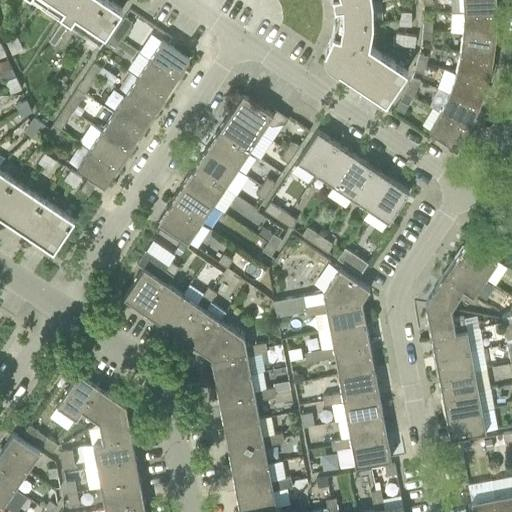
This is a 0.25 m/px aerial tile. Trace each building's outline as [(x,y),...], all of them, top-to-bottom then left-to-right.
[(49,0),(47,4),(62,15),(72,0),(49,0)] [(70,20),(85,29),(104,0),(72,0),(62,15),(65,16),(50,38),(56,42),(70,20)] [(110,0),(104,0),(85,29),(101,40),(109,28),(123,8),(110,0)] [(333,0),(334,5),(334,16),(334,20),(332,35),(325,50),(343,62),(339,69),(337,68),(337,69),(386,101),(407,69),(369,44),(373,26),(373,16),(372,0),(373,0),(333,0)] [(450,0),(451,11),(497,11),(496,0),(450,0)] [(462,31),(496,35),(497,11),(451,11),(450,30),(462,31)] [(423,28),(432,29),(433,20),(424,19),(423,28)] [(113,33),(121,38),(126,31),(118,26),(113,33)] [(422,37),(431,38),(432,29),(423,28),(422,37)] [(460,52),(493,58),(496,35),(462,31),(460,52)] [(396,43),(415,45),(416,34),(397,32),(396,43)] [(108,41),(116,46),(121,38),(113,33),(108,41)] [(9,46),(20,42),(18,36),(7,40),(9,46)] [(149,57),(177,76),(189,58),(162,39),(149,57)] [(11,53),(23,48),(20,42),(9,46),(11,53)] [(417,61),(426,63),(428,55),(419,52),(417,61)] [(455,72),(487,82),(493,58),(460,52),(455,72)] [(165,94),(177,76),(149,57),(137,76),(165,94)] [(414,69),(423,72),(426,63),(417,61),(414,69)] [(89,69),(97,74),(102,67),(94,62),(89,69)] [(113,84),(118,76),(103,66),(98,74),(113,84)] [(77,87),(85,92),(97,74),(89,69),(82,79),(81,79),(81,81),(77,87)] [(448,91),(479,104),(487,82),(455,72),(448,91)] [(9,87),(19,82),(16,75),(6,80),(9,87)] [(153,112),(165,94),(137,76),(125,93),(153,112)] [(405,91),(413,96),(422,80),(413,76),(405,91)] [(12,93),(22,89),(19,82),(9,87),(12,93)] [(65,105),(73,110),(85,92),(77,87),(65,105)] [(395,108),(404,113),(413,96),(405,91),(395,108)] [(440,110),(469,126),(479,104),(448,91),(440,110)] [(230,111),(261,131),(273,113),(243,92),(230,111)] [(141,130),(153,112),(125,93),(113,112),(141,130)] [(19,109),(29,105),(26,99),(16,104),(19,109)] [(22,115),(31,111),(29,105),(19,109),(22,115)] [(53,123),(61,128),(73,110),(65,105),(53,123)] [(469,126),(440,110),(429,128),(456,147),(469,126)] [(249,149),(261,131),(230,111),(218,129),(249,149)] [(129,148),(141,130),(113,112),(101,129),(129,148)] [(35,127),(41,131),(46,124),(34,116),(30,123),(35,127)] [(35,127),(30,123),(25,131),(30,134),(35,127)] [(48,131),(55,136),(61,128),(53,123),(48,131)] [(35,127),(30,134),(36,138),(41,131),(35,127)] [(117,166),(129,148),(101,129),(89,147),(117,166)] [(237,167),(249,149),(218,129),(207,147),(237,167)] [(297,159),(315,171),(335,141),(317,129),(297,159)] [(286,148),(294,154),(299,145),(291,140),(286,148)] [(315,171),(334,183),(354,153),(335,141),(315,171)] [(105,184),(117,166),(89,147),(77,166),(105,184)] [(225,186),(237,167),(207,147),(194,165),(225,186)] [(280,156),(288,162),(294,154),(286,148),(280,156)] [(38,160),(44,164),(50,156),(44,152),(38,160)] [(334,183),(352,196),(372,166),(354,153),(334,183)] [(44,164),(50,168),(56,160),(50,156),(44,164)] [(212,204),(225,186),(194,165),(182,183),(212,204)] [(352,196),(371,208),(391,178),(372,166),(352,196)] [(0,199),(14,178),(0,168),(0,199)] [(65,178),(76,186),(83,176),(71,168),(65,178)] [(261,184),(270,190),(275,181),(267,176),(261,184)] [(0,199),(0,214),(8,220),(29,188),(14,178),(0,199)] [(391,178),(371,208),(389,220),(409,190),(391,178)] [(81,188),(89,193),(94,186),(86,180),(81,188)] [(200,222),(212,204),(182,183),(170,202),(200,222)] [(256,192),(264,198),(270,190),(261,184),(256,192)] [(8,220),(23,230),(44,198),(29,188),(8,220)] [(23,230),(38,240),(60,208),(44,198),(23,230)] [(283,221),(289,213),(281,207),(270,201),(264,209),(283,221)] [(188,240),(200,222),(170,202),(158,220),(188,240)] [(60,208),(38,240),(53,250),(75,218),(60,208)] [(283,221),(292,227),(297,219),(289,213),(283,221)] [(319,245),(325,237),(316,231),(308,226),(302,234),(319,245)] [(268,241),(276,246),(282,238),(274,232),(268,241)] [(319,245),(327,251),(333,242),(325,237),(319,245)] [(485,277),(497,259),(467,239),(455,257),(485,277)] [(262,249),(271,255),(276,246),(268,241),(262,249)] [(361,273),(366,265),(343,249),(337,257),(361,273)] [(124,296),(143,309),(164,279),(168,282),(173,274),(165,268),(168,264),(147,250),(139,262),(144,266),(124,296)] [(219,261),(227,267),(233,258),(224,253),(219,261)] [(473,294),(485,277),(455,257),(444,274),(464,288),(473,294)] [(165,268),(173,274),(179,266),(171,260),(168,264),(165,268)] [(326,305),(361,299),(370,287),(340,266),(323,290),(304,293),(305,302),(315,300),(317,313),(327,311),(326,305)] [(425,302),(451,307),(464,288),(444,274),(425,302)] [(143,309),(162,322),(182,292),(168,282),(164,279),(143,309)] [(203,294),(211,300),(217,291),(208,286),(203,294)] [(162,322),(181,335),(201,305),(205,308),(211,300),(203,294),(197,302),(182,292),(162,322)] [(277,314),(306,309),(305,302),(304,293),(275,298),(277,314)] [(330,328),(366,321),(361,299),(326,305),(327,311),(330,328)] [(211,300),(205,308),(201,305),(181,335),(200,348),(220,318),(225,310),(211,300)] [(315,300),(305,302),(306,309),(307,314),(317,313),(315,300)] [(431,334),(455,330),(451,307),(425,302),(431,334)] [(257,353),(256,343),(246,344),(244,334),(220,318),(200,348),(211,355),(247,349),(248,354),(257,353)] [(505,330),(511,328),(511,322),(511,320),(503,321),(505,330)] [(334,351),(370,344),(366,321),(330,328),(333,346),(334,351)] [(471,350),(470,347),(484,344),(480,328),(467,331),(467,328),(455,330),(431,334),(435,356),(471,350)] [(256,343),(257,353),(267,351),(265,341),(256,343)] [(338,373),(374,367),(370,344),(334,351),(333,346),(324,347),(326,357),(335,356),(338,373)] [(326,357),(324,347),(314,349),(305,351),(306,361),(316,359),(326,357)] [(215,378),(251,372),(248,354),(247,349),(211,355),(215,378)] [(439,376),(474,369),(471,350),(435,356),(439,376)] [(343,396),(378,389),(374,367),(338,373),(342,391),(343,396)] [(443,396),(478,389),(474,369),(439,376),(443,396)] [(76,415),(82,406),(98,384),(79,371),(57,403),(76,415)] [(266,397),(264,388),(255,389),(251,372),(215,378),(220,401),(255,394),(256,399),(266,397)] [(100,419),(126,403),(98,384),(82,406),(100,419)] [(264,388),(266,397),(276,396),(274,386),(264,388)] [(347,418),(383,412),(378,389),(343,396),(342,391),(332,393),(334,402),(343,401),(347,418)] [(446,414),(482,408),(478,389),(443,396),(446,414)] [(334,402),(332,393),(322,394),(324,404),(334,402)] [(224,423),(260,416),(256,399),(255,394),(220,401),(224,423)] [(105,440),(132,436),(126,403),(100,419),(105,440)] [(450,436),(459,434),(486,429),(482,408),(446,414),(450,436)] [(351,440),(387,434),(383,412),(347,418),(350,435),(351,440)] [(274,443),(272,433),(263,434),(260,417),(260,416),(224,423),(228,446),(264,439),(265,444),(274,443)] [(24,431),(36,439),(42,430),(31,422),(24,431)] [(505,441),(511,439),(511,430),(503,432),(505,441)] [(282,431),(272,433),(274,443),(284,441),(282,431)] [(1,450),(28,469),(40,450),(14,432),(1,450)] [(341,437),(342,447),(352,445),(355,464),(391,457),(387,434),(351,440),(350,435),(341,437)] [(42,443),(51,450),(57,442),(49,436),(42,443)] [(98,465),(136,458),(132,436),(105,440),(94,442),(98,465)] [(342,447),(341,437),(331,439),(333,449),(342,447)] [(232,469),(268,462),(265,444),(264,439),(228,446),(232,469)] [(462,449),(470,447),(469,439),(460,440),(462,449)] [(63,459),(73,457),(72,447),(61,449),(63,459)] [(0,476),(15,487),(28,469),(1,450),(0,451),(0,476)] [(64,466),(74,464),(73,457),(63,459),(64,466)] [(102,486),(140,479),(136,458),(98,465),(102,486)] [(283,487),(281,477),(271,479),(268,462),(232,469),(236,491),(272,484),(273,489),(283,487)] [(387,474),(397,472),(395,462),(385,464),(387,474)] [(48,466),(50,476),(59,475),(57,465),(48,466)] [(0,501),(4,504),(15,487),(0,476),(0,501)] [(281,477),(283,487),(293,485),(291,476),(281,477)] [(69,492),(77,491),(75,478),(67,479),(69,492)] [(106,507),(144,500),(140,479),(102,486),(106,507)] [(240,511),(241,511),(276,506),(273,489),(272,484),(236,491),(240,511)] [(373,500),(382,498),(381,488),(371,490),(373,500)] [(71,503),(79,501),(77,491),(69,492),(71,503)] [(497,511),(511,511),(511,491),(494,494),(497,511)] [(473,511),(497,511),(494,494),(471,499),(473,511)] [(327,507),(337,506),(336,496),(326,498),(327,507)] [(379,511),(379,508),(384,507),(382,498),(373,500),(374,509),(358,511),(379,511)] [(46,506),(53,511),(58,504),(51,499),(46,506)] [(107,511),(146,511),(144,500),(106,507),(107,511)]
